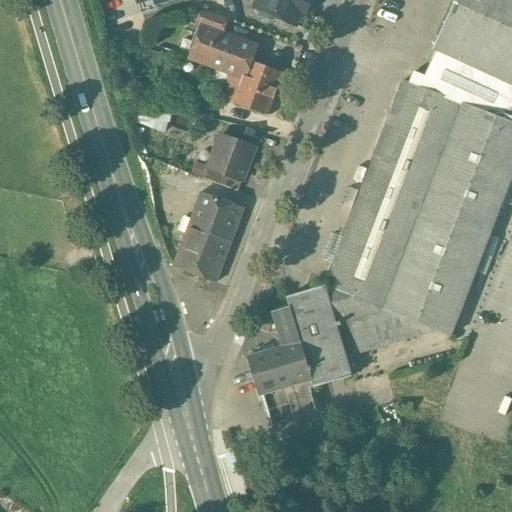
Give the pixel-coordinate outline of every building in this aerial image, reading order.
[(257,0),(255,7),(259,9),(261,14),(271,18),(276,16),(295,25),(301,11),(305,13),(311,0),(257,0)] [(511,0),(456,0),(434,49),(437,50),(511,85),(511,0)] [(220,16),(206,11),(202,12),(196,26),(203,28),(221,35),(227,18),(220,16)] [(221,35),(203,28),(192,58),(230,72),(244,77),(249,62),(251,63),(251,62),(255,48),(221,35)] [(511,113),(511,85),(437,50),(432,63),(426,75),(413,71),(409,82),(509,121),(511,113)] [(282,74),(251,62),(251,63),(249,62),(244,77),(234,102),(267,115),(282,74)] [(244,77),(230,72),(220,97),(221,98),(234,102),(244,77)] [(409,82),(404,80),(325,286),(346,357),(439,330),(452,335),(511,178),(511,122),(509,121),(409,82)] [(255,148),(221,135),(208,168),(242,181),(255,148)] [(154,160),(149,175),(172,183),(177,168),(154,160)] [(353,208),(360,189),(351,185),(343,204),(353,208)] [(245,208),(202,192),(174,267),(217,282),(245,208)] [(281,344),(247,355),(262,406),(305,394),(302,381),(306,380),(307,384),(313,382),(314,386),(351,375),(346,357),(325,286),(287,297),(289,307),(272,312),(281,344)]
